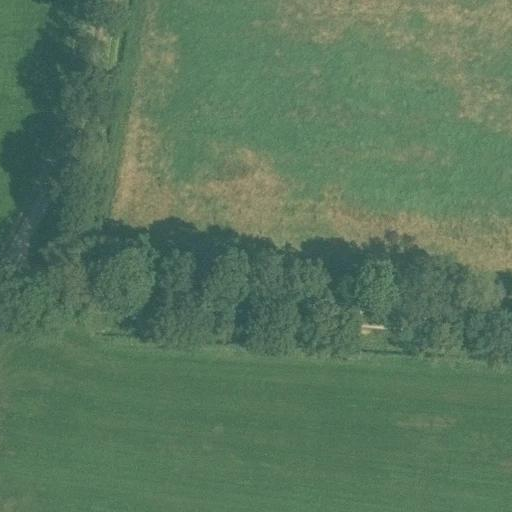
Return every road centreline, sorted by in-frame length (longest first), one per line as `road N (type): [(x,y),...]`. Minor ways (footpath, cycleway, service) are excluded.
road 1 (track): [(0,295),(511,323)]
road 2 (unclassified): [(0,286),(80,87),(89,0)]
